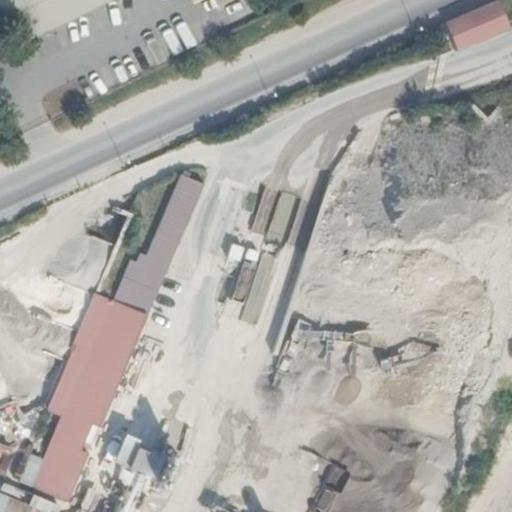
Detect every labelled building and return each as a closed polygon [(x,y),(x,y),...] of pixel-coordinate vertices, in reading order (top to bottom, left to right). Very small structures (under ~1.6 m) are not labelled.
[(63,7),(76,0),(0,0),(0,15),(9,34),(63,7)] [(76,0),(63,7),(9,34),(16,47),(110,0),(76,0)] [(492,0),(478,7),(449,21),(462,48),(490,35),(511,24),(511,17),(502,0),(492,0)] [(147,316),(204,184),(179,175),(145,256),(139,253),(135,262),(129,260),(111,301),(147,316)] [(382,254),(364,254),(364,255),(326,256),(326,264),(339,264),(339,276),(383,275),(382,254)] [(46,411),(60,417),(29,486),(67,503),(88,454),(80,450),(92,425),(99,428),(147,316),(111,301),(108,299),(108,298),(92,293),(90,298),(79,323),(68,349),(72,351),(46,411)] [(111,460),(152,478),(164,453),(123,435),(111,460)] [(0,511),(42,511),(0,494),(0,511)]
